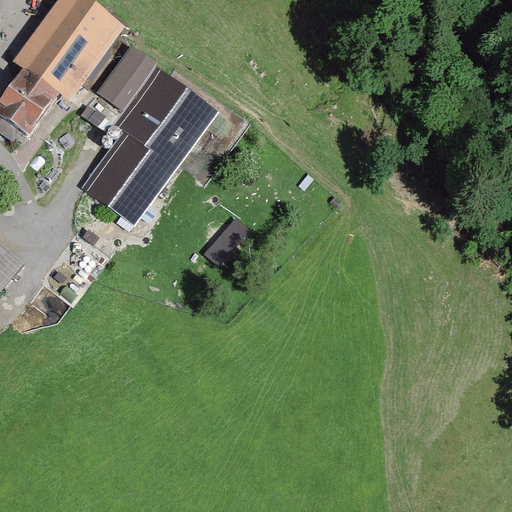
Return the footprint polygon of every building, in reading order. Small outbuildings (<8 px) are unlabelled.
[(72,0),(71,0),(65,9),(25,65),(61,91),(103,33),(108,25),(72,0)] [(103,134),(151,68),(127,50),(79,116),(103,134)] [(61,91),(25,65),(0,100),(0,122),(15,133),(24,139),(54,98),(56,99),(61,91)] [(80,190),(130,227),(213,113),(153,69),(111,127),(128,139),(110,162),(104,158),(80,190)] [(15,133),(0,122),(0,136),(8,142),(15,133)] [(239,207),(207,245),(223,258),(255,221),(239,207)]
